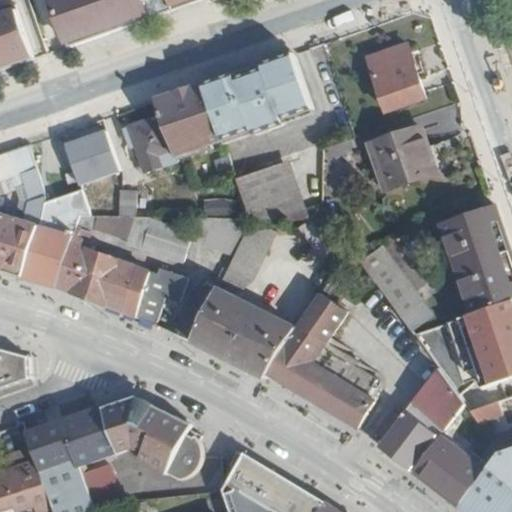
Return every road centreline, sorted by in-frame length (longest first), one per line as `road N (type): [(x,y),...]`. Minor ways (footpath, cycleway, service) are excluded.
road 1 (tertiary): [(332,0),(0,114)]
road 2 (tertiary): [(120,356),(264,429),(394,511)]
road 3 (unknown): [(120,356),(227,245),(317,279)]
road 4 (residential): [(511,161),(456,0)]
road 5 (residential): [(0,411),(56,392),(120,356)]
road 6 (tertiary): [(0,312),(120,356)]
